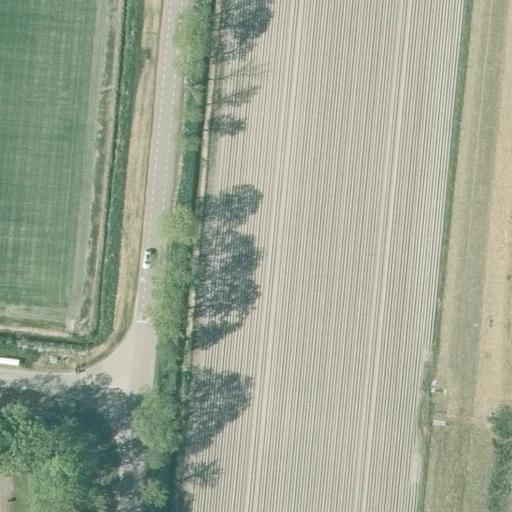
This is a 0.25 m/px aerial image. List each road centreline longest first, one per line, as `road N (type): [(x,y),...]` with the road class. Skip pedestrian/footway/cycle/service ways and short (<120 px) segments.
road 1 (tertiary): [(140,391),(177,0)]
road 2 (unclassified): [(140,391),(0,379)]
road 3 (tertiary): [(129,511),(140,391)]
